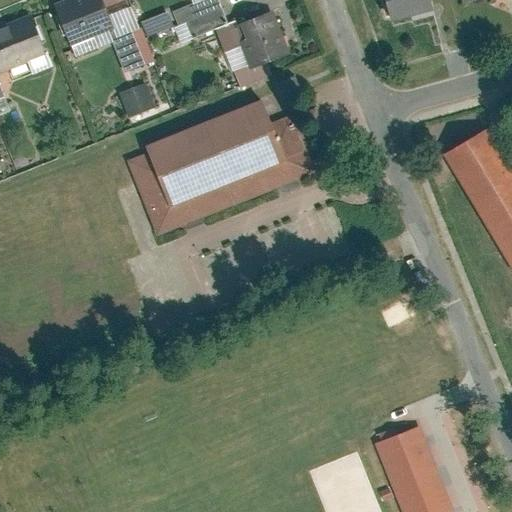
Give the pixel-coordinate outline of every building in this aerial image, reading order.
[(113,29),(101,0),(61,0),(53,4),(71,46),(113,29)] [(384,0),(390,20),(433,8),(430,0),(384,0)] [(269,9),(231,23),(249,68),(287,54),(269,9)] [(141,21),(148,37),(174,26),(167,10),(141,21)] [(0,24),(0,71),(46,52),(29,12),(0,24)] [(295,78),(274,85),(280,101),(300,94),(295,78)] [(118,93),(127,117),(154,108),(145,83),(118,93)] [(279,103),(127,164),(155,234),(307,173),(279,103)] [(511,176),(484,134),(444,161),(511,263),(511,176)] [(455,511),(421,427),(375,446),(401,511),(455,511)]
